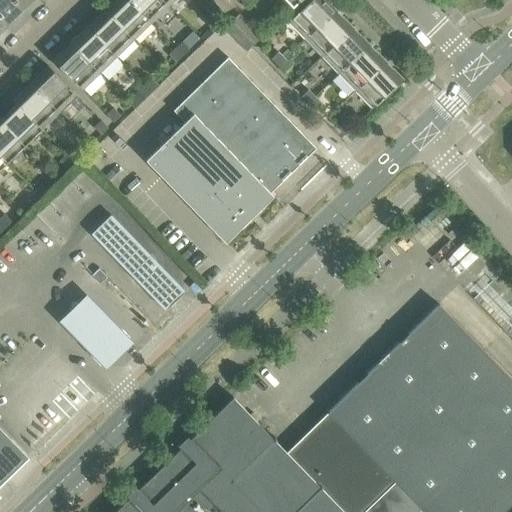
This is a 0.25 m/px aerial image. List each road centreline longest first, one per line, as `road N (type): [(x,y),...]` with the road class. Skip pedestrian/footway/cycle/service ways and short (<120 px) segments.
road 1 (secondary): [(30,511),(421,133)]
road 2 (unclassified): [(511,234),(421,133)]
